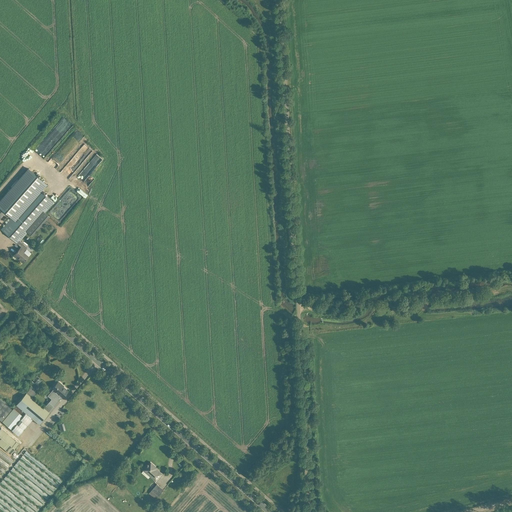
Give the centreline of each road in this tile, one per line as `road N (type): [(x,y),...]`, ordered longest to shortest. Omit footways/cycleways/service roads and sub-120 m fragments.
road 1 (unclassified): [(311,511),(278,0)]
road 2 (secondary): [(269,511),(0,276)]
